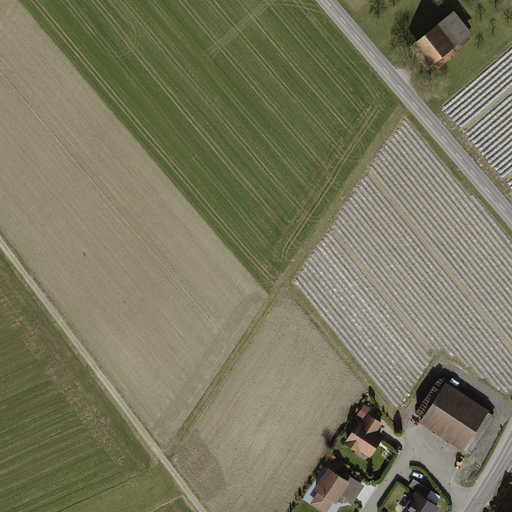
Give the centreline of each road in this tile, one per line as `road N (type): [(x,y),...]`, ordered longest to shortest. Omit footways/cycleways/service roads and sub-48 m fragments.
road 1 (track): [(206,511),(0,241)]
road 2 (tertiary): [(511,216),(325,0)]
